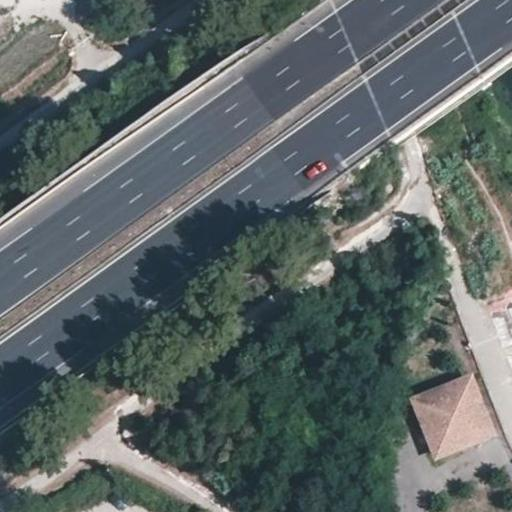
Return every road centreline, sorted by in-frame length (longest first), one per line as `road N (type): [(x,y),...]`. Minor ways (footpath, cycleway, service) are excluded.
road 1 (motorway): [(0,371),(511,3)]
road 2 (motorway): [(379,0),(0,276)]
road 3 (residential): [(429,199),(101,433)]
road 4 (residential): [(0,139),(195,0)]
road 5 (residential): [(429,199),(415,143),(352,0)]
road 6 (residential): [(101,433),(175,471),(230,511)]
road 7 (residential): [(101,433),(0,505)]
